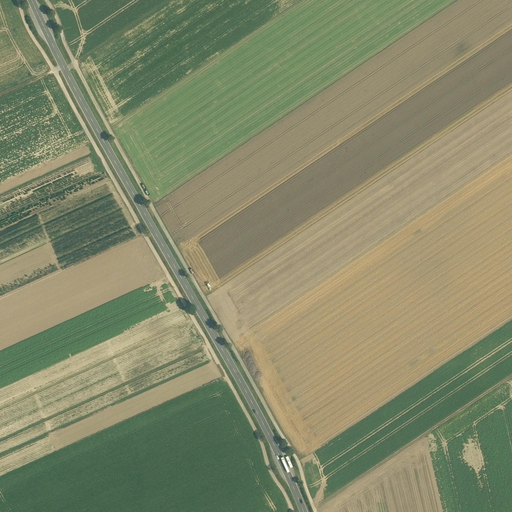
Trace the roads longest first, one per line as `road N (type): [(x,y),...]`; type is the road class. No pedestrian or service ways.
road 1 (track): [(17,0),(292,511)]
road 2 (secondary): [(31,0),(260,417),(303,511)]
road 3 (track): [(315,511),(293,452),(120,150),(45,0)]
road 4 (track): [(314,509),(511,375)]
